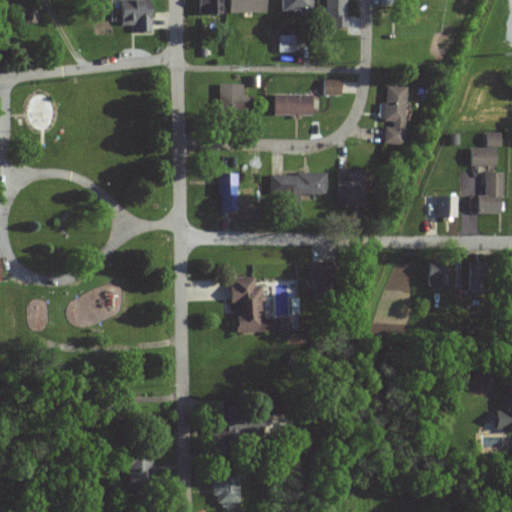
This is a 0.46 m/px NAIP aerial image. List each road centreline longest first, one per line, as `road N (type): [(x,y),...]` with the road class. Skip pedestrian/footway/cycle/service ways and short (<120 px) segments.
road 1 (residential): [(184,511),(173,0)]
road 2 (residential): [(179,238),(511,241)]
road 3 (residential): [(178,144),(333,141),(359,99),(363,0)]
road 4 (residential): [(0,79),(175,56)]
